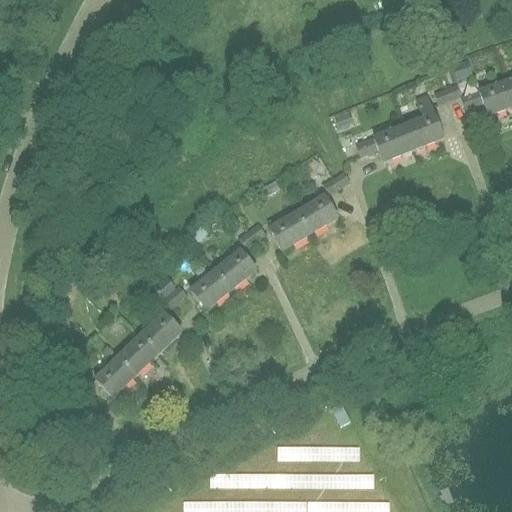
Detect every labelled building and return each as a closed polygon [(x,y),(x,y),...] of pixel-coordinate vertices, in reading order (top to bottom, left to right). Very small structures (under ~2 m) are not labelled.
[(511,110),(511,87),(510,83),(463,101),(467,111),(484,105),(489,119),(511,110)] [(457,88),(445,92),(449,102),(461,97),(457,88)] [(396,107),(411,102),(407,91),(392,97),(396,107)] [(449,102),(445,92),(434,97),(438,106),(449,102)] [(443,141),(427,100),(416,104),(424,123),(404,130),(413,153),(443,141)] [(334,120),(339,132),(354,127),(349,114),(334,120)] [(413,153),(404,130),(356,149),(360,159),(378,152),(383,165),(413,153)] [(329,195),(350,183),(344,175),(324,186),(329,195)] [(338,220),(325,199),(297,216),(311,237),(338,220)] [(311,237),(297,216),(270,233),(283,254),(311,237)] [(260,228),(249,235),(255,244),(266,237),(260,228)] [(255,244),(249,235),(239,242),(245,251),(255,244)] [(232,294),(256,273),(241,254),(216,274),(232,294)] [(207,314),(232,294),(216,274),(191,295),(207,314)] [(164,300),(177,289),(170,280),(156,291),(164,300)] [(168,313),(187,298),(180,290),(161,305),(168,313)] [(158,357),(182,335),(164,317),(141,339),(158,357)] [(136,379),(158,357),(141,339),(118,361),(136,379)] [(112,401),(136,379),(118,361),(95,383),(112,401)] [(75,404),(92,388),(85,380),(68,396),(75,404)] [(342,407),(332,412),(341,429),(351,424),(342,407)]
